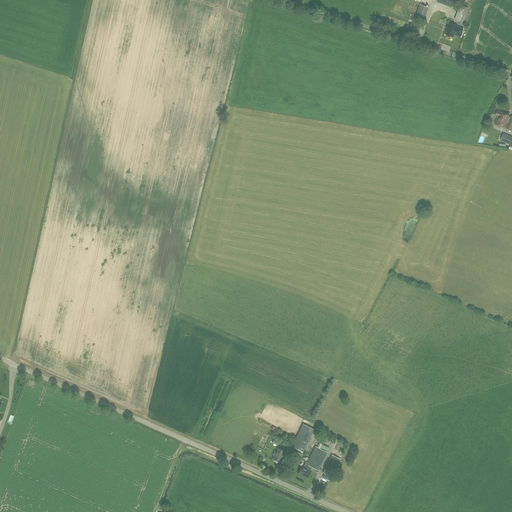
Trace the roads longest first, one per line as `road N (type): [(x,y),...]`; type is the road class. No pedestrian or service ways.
road 1 (unclassified): [(346,511),(0,358)]
road 2 (unclassified): [(511,74),(283,0)]
